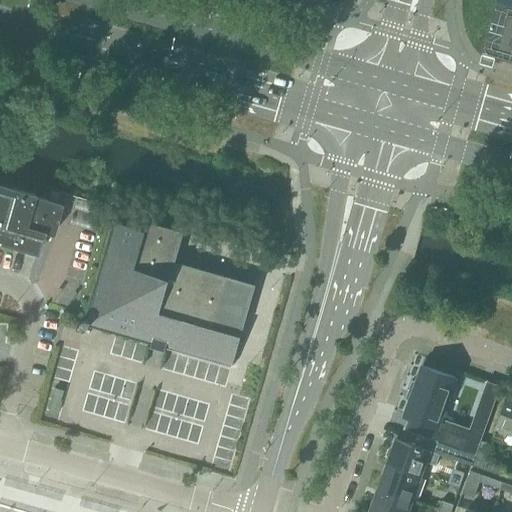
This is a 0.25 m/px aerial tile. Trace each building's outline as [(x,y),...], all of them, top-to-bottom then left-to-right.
[(511,0),(497,0),(486,39),(511,46),(511,0)] [(0,240),(38,252),(44,232),(53,234),(62,204),(34,196),(35,193),(15,188),(14,190),(0,185),(0,240)] [(137,227),(115,221),(85,324),(233,367),(257,284),(176,260),(185,231),(146,220),(143,233),(136,231),(137,227)] [(412,379),(405,398),(411,400),(405,415),(410,417),(406,428),(405,428),(460,448),(474,453),(477,454),(482,440),(484,433),(497,396),(501,385),(488,380),(484,392),(471,428),(467,439),(464,438),(465,434),(453,430),(456,422),(442,417),(450,396),(455,397),(460,383),(455,381),(457,376),(424,364),(423,365),(418,381),(412,379)] [(508,430),(511,431),(511,396),(508,395),(494,434),(505,438),(508,430)] [(397,438),(389,462),(421,474),(426,460),(437,464),(440,454),(456,459),(457,458),(460,448),(405,428),(405,429),(406,429),(402,438),(401,438),(401,439),(397,438)] [(492,443),(482,440),(477,454),(473,465),(483,468),(492,443)] [(460,448),(457,458),(473,464),(477,454),(474,453),(460,448)] [(389,462),(380,486),(413,498),(421,474),(389,462)] [(494,463),(492,471),(507,477),(509,469),(494,463)] [(502,488),(504,482),(471,470),(463,492),(475,497),(481,480),(502,488)] [(511,491),(511,484),(504,482),(502,488),(511,491)] [(413,498),(380,486),(371,511),(370,511),(407,511),(409,509),(416,511),(419,511),(423,501),(413,498)] [(442,500),(440,508),(451,511),(454,504),(442,500)]
